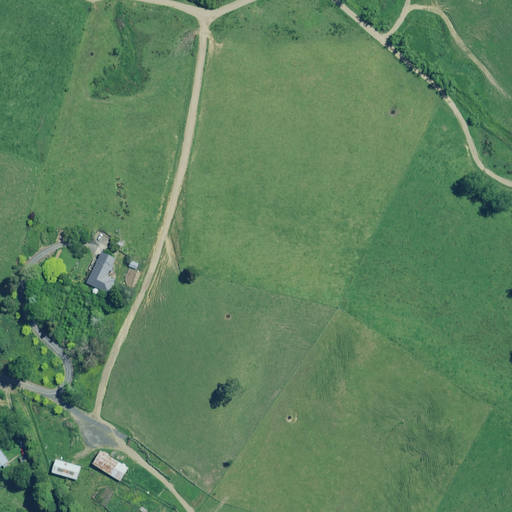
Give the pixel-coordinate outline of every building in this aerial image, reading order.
[(95,287),(93,292),(98,295),(101,289),(109,293),(115,280),(107,276),(110,271),(112,272),(115,267),(113,266),(117,259),(103,252),(88,283),(95,287)] [(139,263),(131,260),(128,266),(136,270),(139,263)] [(0,448),(0,467),(3,465),(5,469),(9,466),(7,463),(17,455),(13,450),(5,456),(0,448)] [(129,468),(102,451),(94,464),(121,481),(129,468)] [(81,467),(56,460),(53,473),(77,480),(81,467)]
